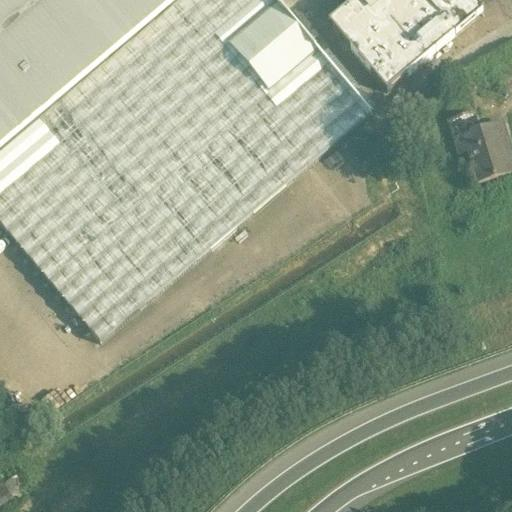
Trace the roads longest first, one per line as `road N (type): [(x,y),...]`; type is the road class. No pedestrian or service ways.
road 1 (motorway): [(511,375),(310,464),(251,511)]
road 2 (motorway): [(323,511),(415,453),(511,415)]
